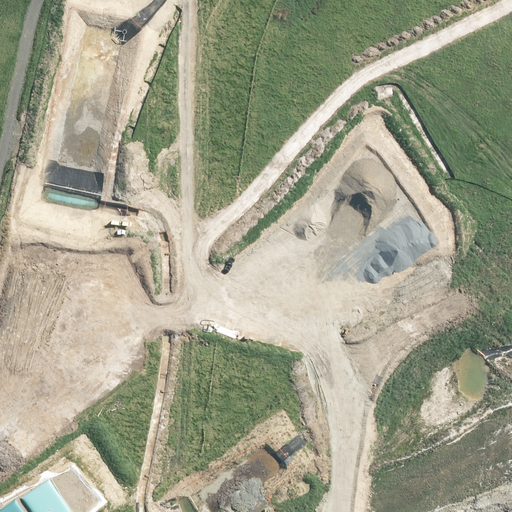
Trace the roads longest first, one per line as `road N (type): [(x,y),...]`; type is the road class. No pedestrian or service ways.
road 1 (track): [(270,511),(459,347),(511,344)]
road 2 (unclassified): [(511,91),(359,0)]
road 3 (track): [(0,142),(35,0)]
